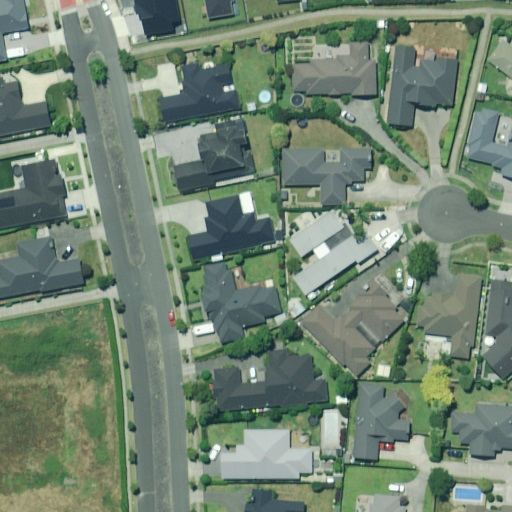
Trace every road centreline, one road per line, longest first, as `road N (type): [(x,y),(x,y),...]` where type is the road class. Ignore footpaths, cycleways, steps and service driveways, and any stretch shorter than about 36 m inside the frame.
road 1 (residential): [(91,0),(167,342),(179,511)]
road 2 (residential): [(148,511),(128,294),(68,0)]
